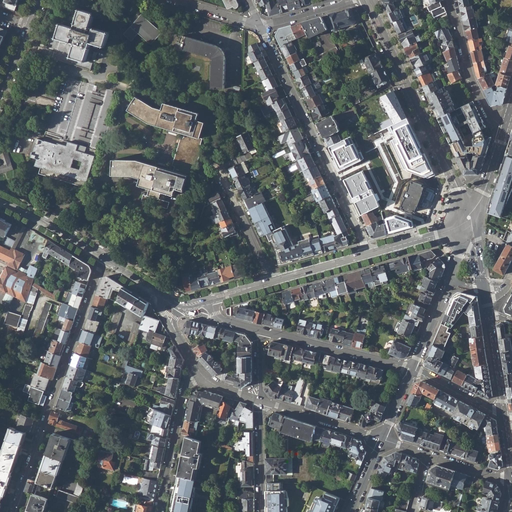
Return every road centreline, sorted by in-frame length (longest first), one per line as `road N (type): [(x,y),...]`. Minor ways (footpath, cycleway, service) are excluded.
road 1 (residential): [(12,511),(103,258)]
road 2 (residential): [(259,25),(369,253)]
road 3 (secondary): [(367,0),(462,195)]
road 4 (residential): [(259,330),(412,368)]
road 5 (residential): [(198,370),(187,381),(159,511)]
road 6 (residential): [(504,129),(472,80),(451,0)]
road 7 (residential): [(382,439),(260,400)]
road 8 (residential): [(270,281),(217,165)]
